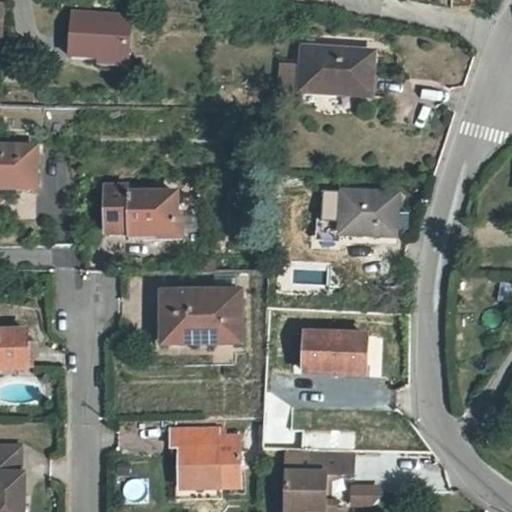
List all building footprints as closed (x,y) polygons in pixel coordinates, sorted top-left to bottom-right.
[(9,8),(0,7),(0,41),(6,42),(9,8)] [(101,59),(129,61),(132,16),(76,13),(73,57),(101,59)] [(371,54),(304,50),(302,90),(369,94),(371,54)] [(129,61),(101,59),(100,69),(128,71),(129,61)] [(0,149),(0,191),(36,192),(37,149),(0,149)] [(129,236),(129,243),(177,243),(177,196),(129,196),(129,191),(109,191),(109,236),(129,236)] [(394,202),(341,201),(340,243),(378,244),(378,237),(394,237),(394,202)] [(341,254),(322,254),(322,279),(342,279),(341,254)] [(165,348),(216,348),(216,296),(165,296),(165,348)] [(0,373),(28,373),(27,336),(0,336),(0,373)] [(363,346),(308,343),(306,383),(346,386),(347,379),(361,379),(363,346)] [(116,452),(162,452),(162,429),(116,428),(116,452)] [(208,429),(171,430),(171,452),(179,452),(181,492),(239,490),(237,449),(209,450),(208,429)] [(0,511),(22,511),(23,477),(19,478),(19,451),(0,450),(0,511)] [(322,458),(288,457),(287,482),(321,483),(322,458)] [(337,511),(338,511),(327,511),(328,483),(354,484),(355,459),(322,458),(321,483),(287,482),(286,511),(337,511)] [(379,497),(354,497),(353,511),(370,511),(375,511),(379,506),(379,497)]
